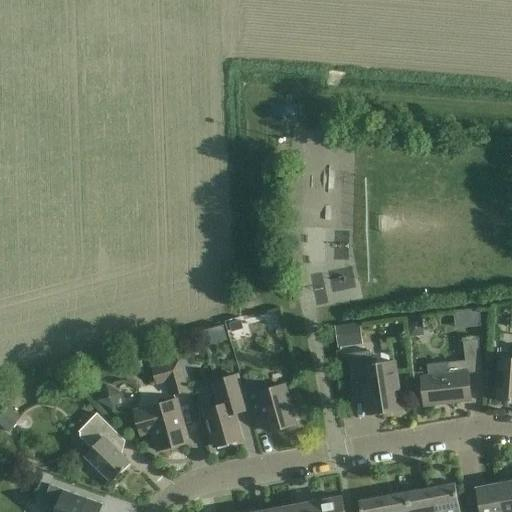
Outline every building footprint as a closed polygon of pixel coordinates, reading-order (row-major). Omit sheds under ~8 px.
[(444,309),(445,322),(462,321),(461,307),(444,309)] [(417,338),(416,317),(409,318),(410,338),(417,338)] [(361,345),(358,323),(338,326),(341,347),(361,345)] [(233,341),(244,338),(241,328),(231,331),(233,341)] [(205,347),(223,342),(219,329),(201,334),(205,347)] [(422,376),(426,405),(471,401),(468,373),(483,372),(479,339),(463,341),(466,360),(445,362),(427,364),(428,376),(422,376)] [(365,391),(369,414),(402,409),(394,361),(373,365),(371,350),(347,354),(353,393),(365,391)] [(511,358),(500,358),(497,400),(511,400),(511,358)] [(174,394),(187,390),(179,362),(154,369),(157,382),(170,379),(174,394)] [(205,410),(216,447),(242,439),(235,413),(247,410),(237,375),(214,382),(221,405),(205,410)] [(269,431),(296,424),(285,385),(267,390),(264,377),(243,383),(251,413),(263,410),(269,431)] [(98,380),(94,388),(102,392),(105,386),(106,384),(98,380)] [(102,392),(97,401),(114,410),(118,401),(115,390),(105,386),(102,392)] [(158,451),(189,442),(177,399),(135,411),(141,434),(153,431),(158,451)] [(9,409),(5,414),(0,421),(13,430),(21,419),(12,412),(9,409)] [(122,472),(131,463),(115,447),(123,439),(98,414),(80,431),(96,446),(86,456),(112,481),(121,471),(122,472)] [(511,511),(511,480),(499,483),(504,511),(511,511)] [(431,488),(435,511),(460,511),(456,483),(431,488)] [(469,511),(504,511),(499,483),(477,487),(480,503),(468,505),(469,511)] [(50,485),(43,504),(57,509),(55,511),(91,511),(72,505),(77,494),(50,485)] [(408,492),(411,511),(435,511),(431,488),(408,492)] [(384,496),(386,511),(411,511),(408,492),(384,496)] [(345,511),(343,496),(317,501),(319,511),(345,511)] [(386,511),(384,496),(359,501),(361,511),(386,511)] [(319,511),(317,501),(292,505),(293,511),(319,511)]
